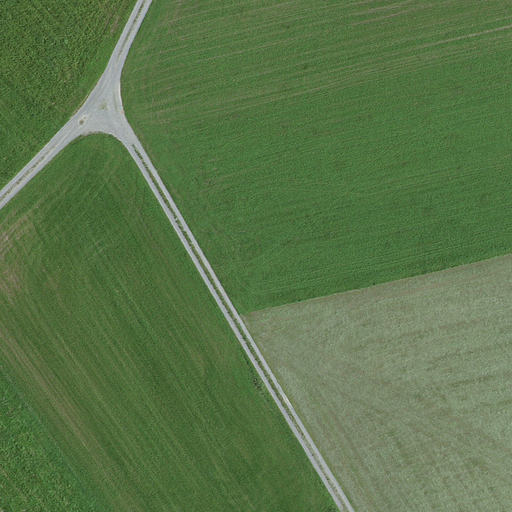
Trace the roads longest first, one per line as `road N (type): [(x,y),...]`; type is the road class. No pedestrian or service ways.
road 1 (track): [(98,101),(131,141),(349,511)]
road 2 (track): [(145,0),(98,101),(0,200)]
